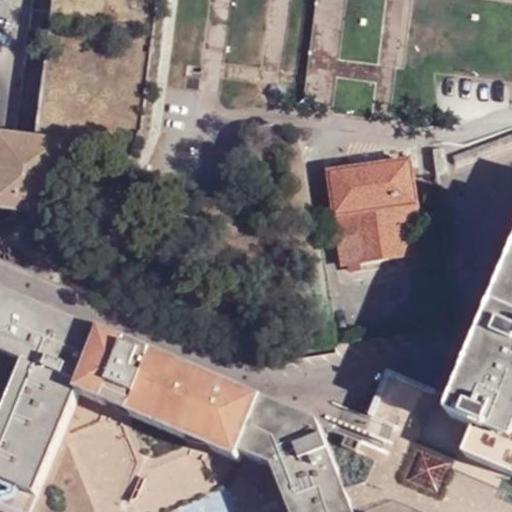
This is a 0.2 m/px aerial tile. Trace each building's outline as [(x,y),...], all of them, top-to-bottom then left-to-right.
[(47,0),(30,133),(61,138),(121,145),(140,0),(47,0)] [(0,209),(22,212),(51,216),(61,138),(30,133),(0,129),(0,209)] [(132,184),(121,145),(61,138),(51,216),(59,235),(73,264),(99,282),(255,349),(335,339),(301,154),(277,144),(260,145),(242,159),(225,182),(216,195),(198,202),(164,202),(142,196),(132,184)] [(402,150),(317,165),(334,264),(420,249),(402,150)] [(0,348),(41,365),(0,458),(0,475),(46,498),(90,399),(116,335),(0,285),(0,348)] [(453,416),(475,426),(464,451),(511,471),(511,290),(509,289),(453,416)] [(274,400),(116,335),(90,399),(132,416),(248,464),(274,400)] [(274,400),(248,464),(283,475),(298,511),(371,511),(365,496),(333,418),(274,400)]
